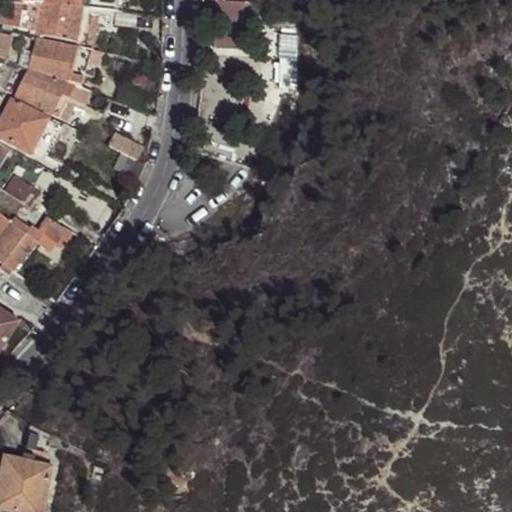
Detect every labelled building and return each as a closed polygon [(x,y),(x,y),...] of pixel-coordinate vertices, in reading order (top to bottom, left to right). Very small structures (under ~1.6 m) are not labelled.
[(37,0),(37,6),(79,10),(80,0),(37,0)] [(80,0),(79,10),(98,12),(98,0),(80,0)] [(256,46),(252,0),(231,0),(220,1),(223,48),(256,46)] [(79,10),(37,6),(35,32),(75,41),(79,10)] [(75,41),(75,46),(92,51),(98,12),(79,10),(75,41)] [(41,38),(30,74),(64,85),(75,46),(41,38)] [(75,46),(64,85),(80,91),(92,51),(75,46)] [(64,85),(30,74),(22,102),(55,118),(64,85)] [(80,91),(64,85),(55,118),(67,123),(76,107),(77,103),(86,106),(91,95),(80,91)] [(0,126),(0,139),(31,156),(49,121),(13,102),(0,126)] [(98,111),(86,106),(77,103),(76,107),(96,116),(98,111)] [(78,132),(50,119),(49,121),(31,156),(44,163),(58,136),(73,142),(78,132)] [(0,167),(11,149),(0,142),(0,167)] [(15,175),(4,191),(30,208),(41,193),(15,175)] [(0,241),(13,227),(0,214),(0,241)] [(17,219),(13,227),(26,238),(34,248),(41,239),(17,219)] [(26,238),(13,227),(0,241),(0,264),(2,266),(26,238)] [(34,248),(26,238),(2,266),(10,275),(34,248)] [(0,355),(20,326),(0,311),(0,355)] [(6,456),(0,485),(0,510),(9,511),(44,511),(55,466),(35,462),(24,460),(6,456)]
